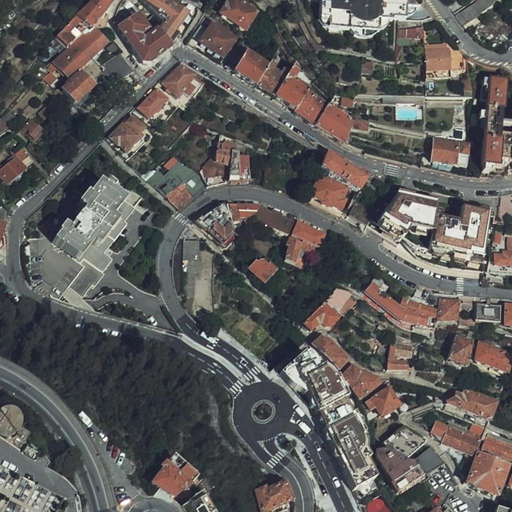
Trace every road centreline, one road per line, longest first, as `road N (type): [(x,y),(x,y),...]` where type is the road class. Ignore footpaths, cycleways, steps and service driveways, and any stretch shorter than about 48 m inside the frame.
road 1 (residential): [(511,184),(457,184),(341,156),(192,58),(172,59),(18,216),(18,275),(62,309),(207,352),(248,400)]
road 2 (secondary): [(511,295),(411,277),(262,194),(201,202),(167,247),(169,293),(193,328),(244,360),(263,391)]
road 3 (primary): [(100,511),(77,448),(46,408),(0,377)]
